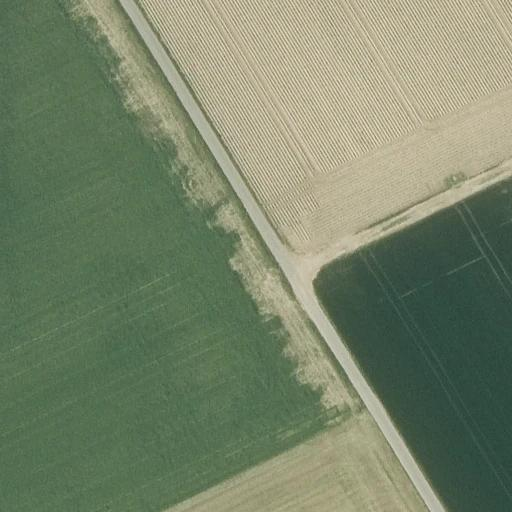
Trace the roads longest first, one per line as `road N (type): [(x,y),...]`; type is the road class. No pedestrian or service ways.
road 1 (track): [(125,0),(436,511)]
road 2 (track): [(511,169),(292,274)]
